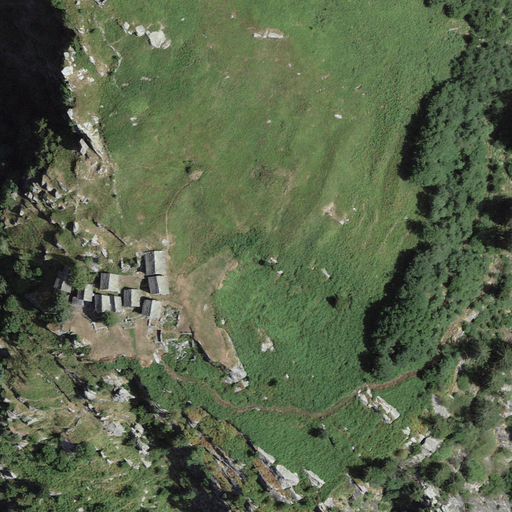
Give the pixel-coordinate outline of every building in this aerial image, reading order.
[(163,251),(144,252),(146,275),(165,273),(163,251)] [(74,276),(58,272),(54,288),(70,292),(74,276)] [(118,274),(101,273),(100,291),(117,292),(118,274)] [(166,275),(148,277),(150,295),(168,294),(166,275)] [(92,285),(78,284),(77,301),(91,302),(92,285)] [(139,289),(124,289),(125,307),(139,307),(139,289)] [(109,296),(95,296),(95,313),(109,313),(109,296)] [(121,297),(110,296),(111,313),(121,313),(121,297)] [(161,301),(144,299),(142,315),(159,317),(161,301)] [(428,440),(421,446),(430,456),(436,450),(428,440)]
